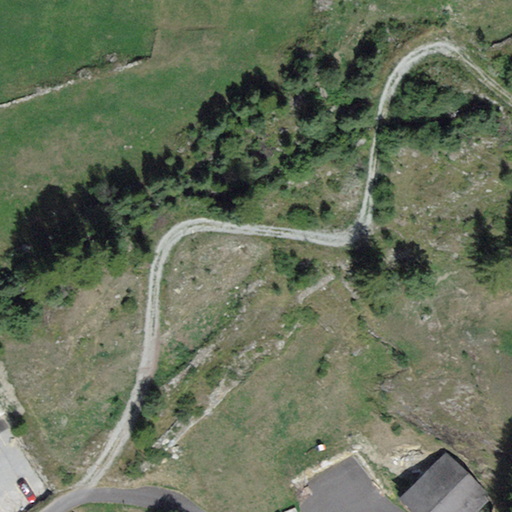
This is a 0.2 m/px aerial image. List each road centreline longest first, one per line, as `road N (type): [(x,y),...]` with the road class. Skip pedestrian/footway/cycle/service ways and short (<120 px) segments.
road 1 (track): [(77,498),(107,460),(151,353),(165,242),(203,223),(333,239),(358,230),(364,218)]
road 2 (track): [(364,218),(382,106),(412,55),(449,48),(511,100)]
